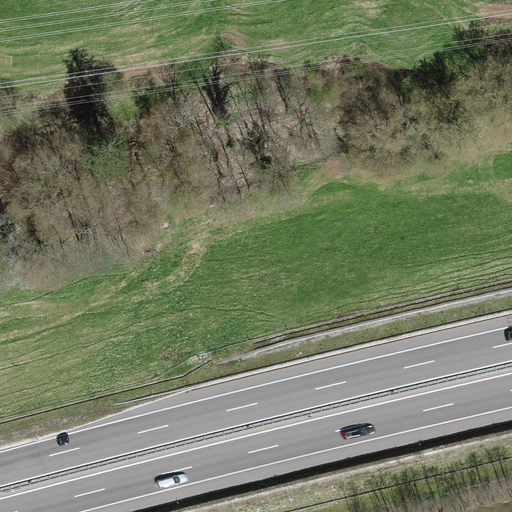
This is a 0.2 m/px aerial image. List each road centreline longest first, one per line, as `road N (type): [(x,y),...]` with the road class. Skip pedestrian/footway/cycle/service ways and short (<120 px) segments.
road 1 (motorway): [(511,342),(0,468)]
road 2 (motorway): [(16,511),(511,389)]
